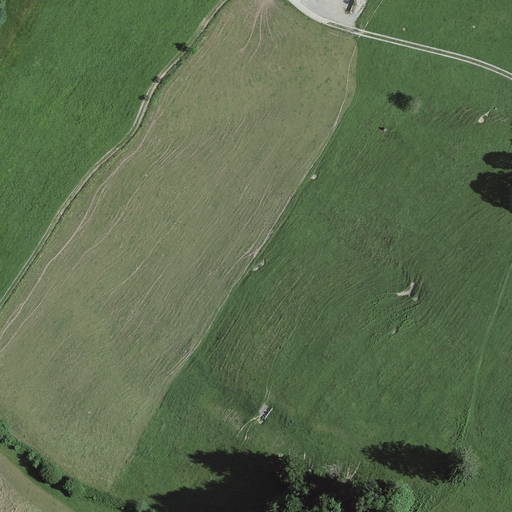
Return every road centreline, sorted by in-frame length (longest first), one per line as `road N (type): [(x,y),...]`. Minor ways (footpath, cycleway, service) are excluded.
road 1 (track): [(0,309),(87,178),(133,134),(151,92),(227,0)]
road 2 (track): [(292,0),(329,23),(511,76)]
